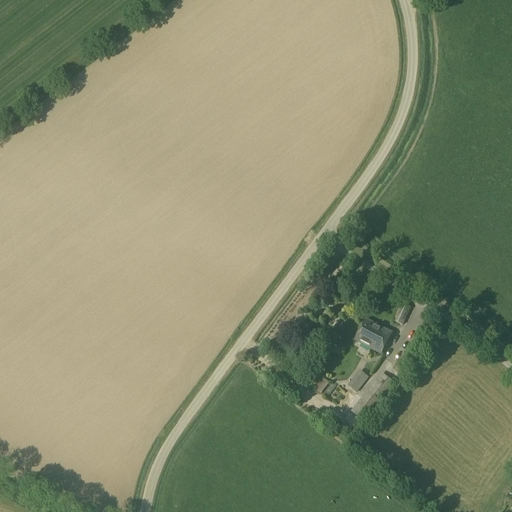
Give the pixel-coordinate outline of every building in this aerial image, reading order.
[(393,322),(403,327),(412,309),(402,304),(393,322)] [(393,334),(366,320),(354,342),(381,356),(393,334)] [(405,354),(393,371),(402,377),(413,361),(414,362),(439,326),(431,320),(406,355),(405,354)] [(357,393),(370,378),(361,370),(348,385),(357,393)] [(396,385),(382,374),(351,413),(365,424),(396,385)] [(322,394),(330,384),(323,379),(315,389),(322,394)] [(330,396),(336,388),(331,385),(325,393),(330,396)] [(348,412),(356,401),(348,395),(339,406),(348,412)]
